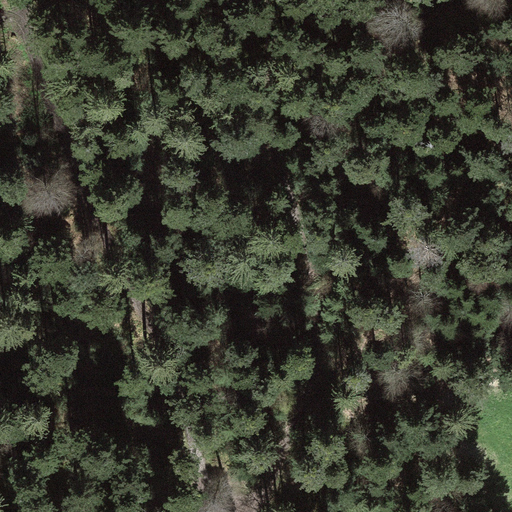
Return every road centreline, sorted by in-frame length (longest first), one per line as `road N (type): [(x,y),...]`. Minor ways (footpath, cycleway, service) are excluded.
road 1 (track): [(31,0),(48,106),(216,511)]
road 2 (track): [(244,511),(298,412),(317,348),(315,293),(279,161),(269,87),(273,0)]
